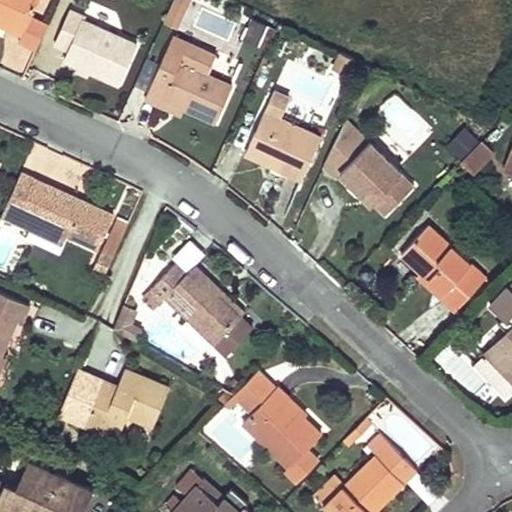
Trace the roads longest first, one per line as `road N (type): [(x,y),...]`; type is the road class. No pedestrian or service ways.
road 1 (residential): [(0,94),(149,162),(211,202),(511,467)]
road 2 (unknown): [(149,162),(93,308),(85,319),(53,326)]
